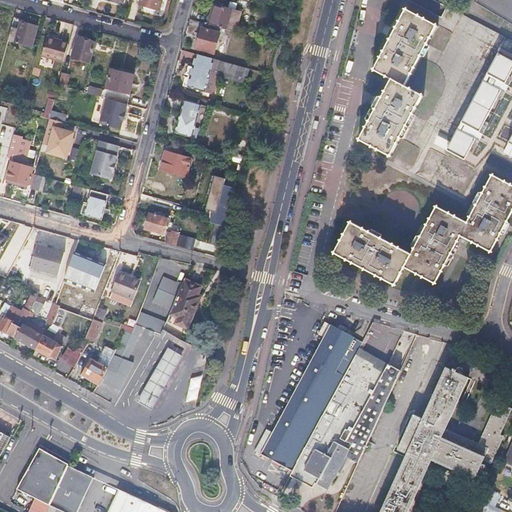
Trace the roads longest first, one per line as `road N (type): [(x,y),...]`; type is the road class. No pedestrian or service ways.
road 1 (tertiary): [(279,218),(332,0)]
road 2 (residential): [(174,45),(120,243)]
road 3 (secondary): [(178,440),(131,436),(0,360)]
road 4 (residential): [(485,342),(333,303),(310,291),(308,278)]
road 5 (residential): [(11,0),(174,45)]
road 6 (secondary): [(35,411),(94,445),(179,472)]
road 7 (tertiary): [(279,218),(257,276),(250,339)]
road 8 (residential): [(120,243),(0,207)]
road 9 (tertiary): [(250,339),(279,218)]
